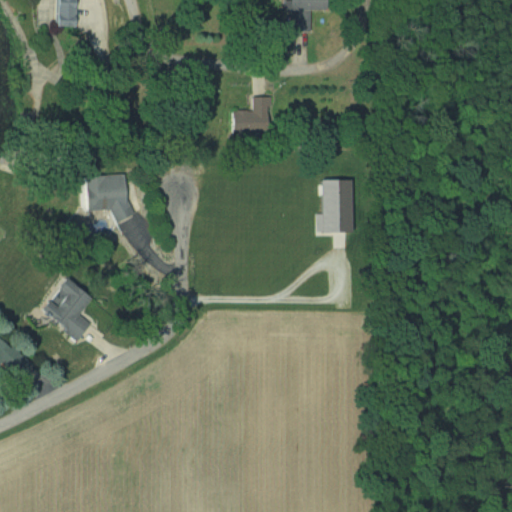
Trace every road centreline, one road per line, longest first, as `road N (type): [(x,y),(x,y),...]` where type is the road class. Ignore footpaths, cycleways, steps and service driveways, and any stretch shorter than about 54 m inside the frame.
road 1 (residential): [(0,425),(174,325),(182,304),(179,206)]
road 2 (residential): [(367,0),(344,54),(319,67),(270,72),(155,53),(130,0)]
